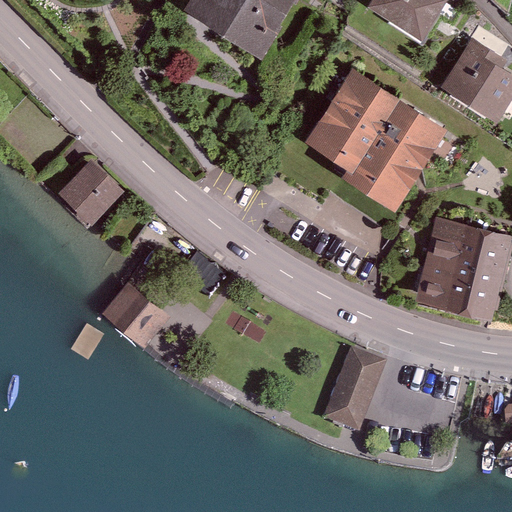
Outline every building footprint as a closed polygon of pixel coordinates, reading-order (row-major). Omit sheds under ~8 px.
[(176,0),(169,10),(241,64),(288,0),(176,0)] [(375,0),(374,3),(421,32),(441,0),(375,0)] [(475,42),(450,81),(497,110),(503,101),(511,106),(511,76),(495,66),(500,57),(475,42)] [(350,74),(309,133),(395,194),(437,135),(350,74)] [(511,110),(509,109),(493,134),(511,146),(511,110)] [(339,170),(287,138),(274,161),(326,192),(339,170)] [(86,157),(54,190),(88,223),(120,190),(86,157)] [(431,219),(410,302),(482,321),(504,237),(431,219)] [(177,311),(137,277),(110,310),(150,342),(177,311)] [(383,362),(347,349),(320,420),(356,433),(383,362)] [(511,405),(500,406),(501,425),(511,424),(511,405)]
